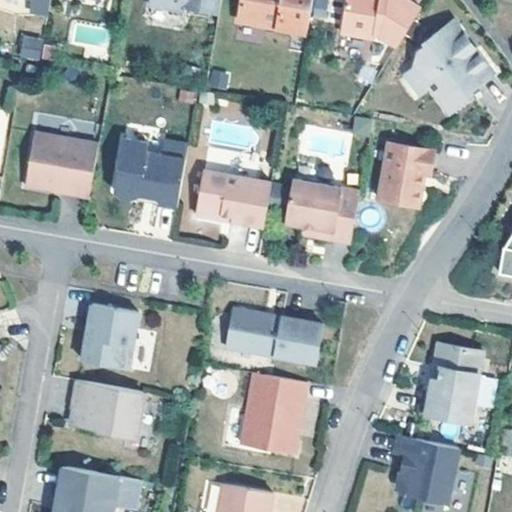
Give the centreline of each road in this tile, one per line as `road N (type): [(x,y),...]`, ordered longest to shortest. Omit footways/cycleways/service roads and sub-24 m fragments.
road 1 (residential): [(413,296),(62,236)]
road 2 (residential): [(13,511),(62,236)]
road 3 (residential): [(326,511),(359,411),(413,296)]
road 4 (residential): [(413,296),(511,138)]
